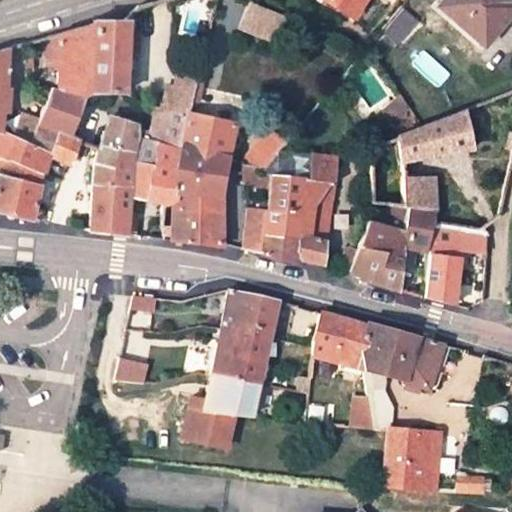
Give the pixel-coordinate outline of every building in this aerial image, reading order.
[(290,16),(253,0),(242,27),(278,42),(290,16)] [(366,0),(327,0),(358,17),(366,0)] [(507,0),(442,0),(440,3),(484,42),(501,22),(494,15),(507,0)] [(404,6),(389,24),(407,42),(423,24),(404,6)] [(93,92),(122,92),(123,48),(132,48),(136,43),(136,35),(132,31),(123,31),(123,19),(93,19),(93,23),(93,92)] [(60,51),(57,88),(81,92),(93,92),(93,23),(52,33),(51,51),(60,51)] [(159,107),(186,112),(195,77),(177,73),(173,86),(166,84),(159,107)] [(81,92),(57,88),(50,87),(37,120),(35,123),(56,131),(55,132),(70,139),(86,93),(81,92)] [(410,133),(423,128),(401,95),(384,106),(403,134),(410,131),(410,133)] [(155,106),(148,140),(178,153),(186,112),(159,107),(155,106)] [(461,111),(462,113),(423,128),(410,133),(410,131),(403,134),(396,137),(400,165),(474,152),(466,109),(461,111)] [(103,126),(97,149),(132,154),(135,135),(136,123),(113,111),(105,127),(103,126)] [(232,124),(186,112),(178,153),(173,181),(175,184),(173,201),(170,201),(170,229),(162,228),(171,238),(184,240),(219,245),(219,241),(220,181),(226,155),(232,124)] [(19,114),(12,135),(27,142),(35,123),(37,120),(19,114)] [(27,142),(12,135),(7,161),(41,174),(47,155),(69,164),(75,143),(75,142),(70,139),(55,132),(56,131),(35,123),(27,142)] [(258,172),(278,150),(285,143),(267,130),(244,162),(250,164),(247,169),(258,172)] [(0,157),(7,161),(12,135),(0,131),(0,157)] [(162,202),(170,201),(173,201),(175,184),(173,181),(178,153),(148,140),(135,135),(132,154),(128,195),(162,202)] [(92,191),(128,195),(132,154),(97,149),(94,162),(92,191)] [(270,177),(330,184),(332,158),(290,152),(289,156),(278,150),(258,172),(270,177)] [(7,161),(5,172),(3,180),(0,179),(0,212),(12,215),(29,219),(36,190),(41,174),(7,161)] [(250,164),(244,162),(245,184),(269,192),(270,177),(258,172),(247,169),(250,164)] [(330,184),(270,177),(269,192),(267,210),(264,235),(300,237),(297,258),(324,265),(326,234),(331,234),(332,223),(328,223),(330,184)] [(401,205),(434,209),(433,177),(399,177),(401,205)] [(125,232),(125,226),(128,195),(92,191),(90,230),(98,231),(124,234),(125,232)] [(437,209),(434,209),(401,205),(371,202),(371,220),(366,220),(348,271),(358,273),(357,279),(399,292),(406,247),(430,252),(431,238),(436,218),(437,209)] [(297,263),(297,258),(300,237),(264,235),(267,210),(245,208),(243,247),(297,263)] [(151,235),(161,237),(162,228),(162,212),(153,211),(151,235)] [(431,238),(430,252),(423,295),(458,303),(464,265),(490,269),(494,234),(490,227),(436,218),(431,238)] [(162,228),(161,237),(163,237),(171,238),(162,228)] [(249,416),(269,324),(273,308),(274,301),(252,295),(224,289),(222,303),(204,399),(232,414),(249,416)] [(153,313),(155,298),(134,296),(130,310),(153,313)] [(313,355),(362,368),(400,378),(399,380),(426,389),(441,343),(391,330),(368,323),(368,325),(321,315),(315,339),(313,355)] [(145,360),(121,355),(116,377),(143,380),(145,360)] [(224,447),(232,414),(204,399),(190,395),(180,438),(224,447)] [(351,396),(349,420),(348,428),(370,431),(365,396),(351,396)] [(381,486),(413,489),(419,431),(387,428),(381,486)] [(419,431),(413,489),(432,491),(438,433),(419,431)]
